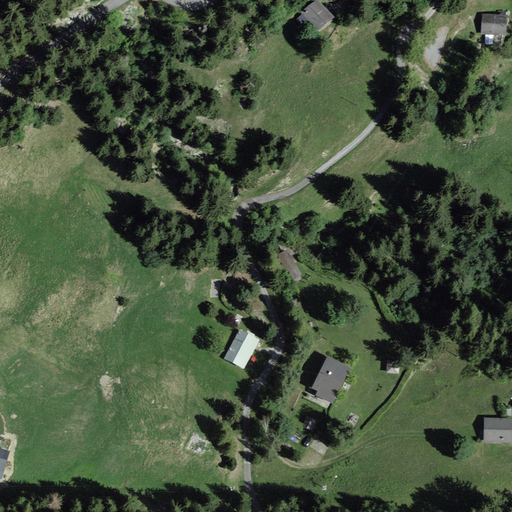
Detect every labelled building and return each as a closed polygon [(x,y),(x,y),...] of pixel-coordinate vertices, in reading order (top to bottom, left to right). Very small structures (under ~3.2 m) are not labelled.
[(314,34),(334,15),(320,0),(314,0),(297,16),(314,34)] [(504,20),(481,17),(479,36),(502,38),(504,20)] [(278,253),(294,279),(303,273),(287,247),(278,253)] [(258,343),(237,332),(222,362),(241,371),(246,362),(248,363),(258,343)] [(348,371),(326,360),(311,391),(317,394),(315,398),(331,406),(348,371)] [(397,365),(387,364),(385,374),(396,375),(397,365)] [(316,424),(306,419),(301,428),(311,433),(316,424)] [(511,422),(483,421),(482,444),(510,445),(511,422)]
